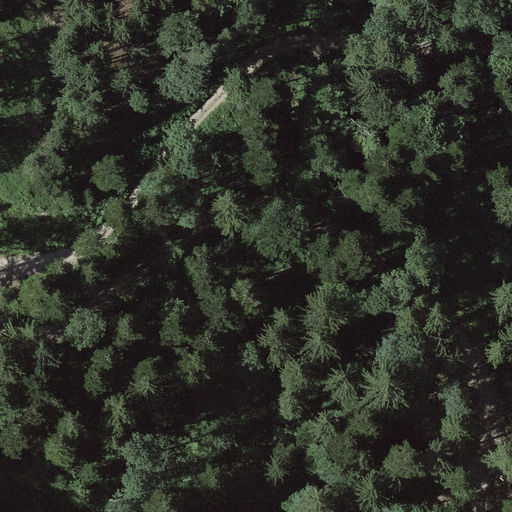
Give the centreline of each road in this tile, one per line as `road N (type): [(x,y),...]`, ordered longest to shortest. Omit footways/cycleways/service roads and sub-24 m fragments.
road 1 (track): [(488,511),(485,391),(467,347),(431,308),(317,218),(278,207),(251,214),(68,341),(34,345),(0,336)]
road 2 (track): [(0,270),(49,259),(111,229),(158,190),(238,79),(323,28),(412,23),(511,33)]
